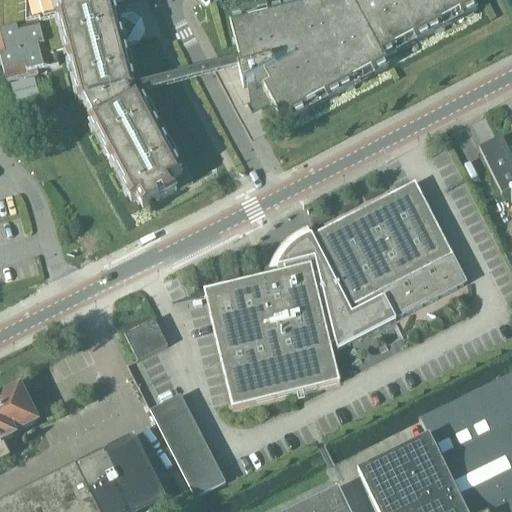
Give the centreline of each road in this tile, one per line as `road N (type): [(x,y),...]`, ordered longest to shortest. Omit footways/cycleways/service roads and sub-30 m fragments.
road 1 (tertiary): [(269,202),(511,75)]
road 2 (tertiary): [(64,305),(269,202)]
road 3 (residential): [(269,202),(165,0)]
road 4 (residential): [(64,305),(33,194),(0,160)]
